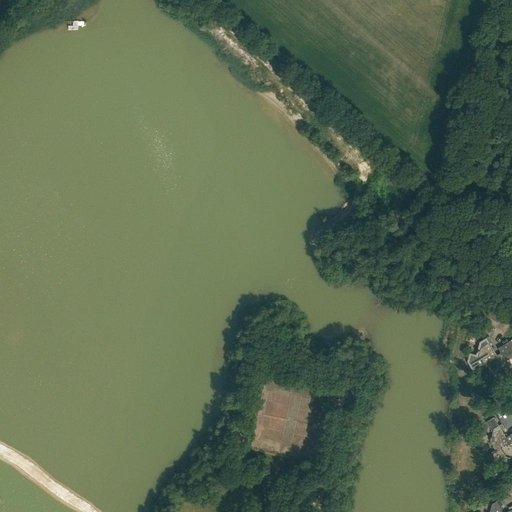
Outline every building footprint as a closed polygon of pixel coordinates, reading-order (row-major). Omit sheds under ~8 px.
[(474,371),(489,362),(488,361),(497,356),(490,344),(492,342),(489,338),(481,343),(479,350),(478,349),(477,353),(478,353),(477,356),(470,354),(469,361),(474,371)] [(506,361),(511,357),(511,341),(511,340),(511,339),(509,342),(507,339),(502,342),(503,345),(498,348),(501,353),(506,361)] [(506,361),(501,353),(497,356),(488,361),(489,362),(493,369),(501,371),(509,366),(506,361)] [(511,408),(501,415),(508,425),(511,422),(511,408)] [(500,447),(509,442),(502,431),(504,429),(501,424),(494,428),(492,437),(491,436),(490,440),(491,440),(491,442),(496,451),(501,448),(500,447)] [(511,440),(509,442),(500,447),(501,448),(506,456),(508,456),(508,457),(510,458),(511,457),(511,440)] [(501,511),(499,507),(503,505),(500,500),(492,504),(490,511),(501,511)]
